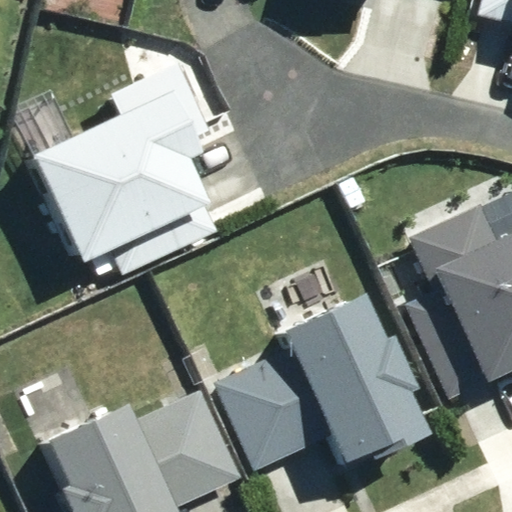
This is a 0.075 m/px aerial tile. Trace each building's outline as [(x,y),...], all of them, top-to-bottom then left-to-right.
[(511,0),(482,0),(480,13),(511,20),(511,0)] [(67,269),(92,257),(105,282),(181,244),(169,218),(195,205),(168,152),(192,140),(159,73),(92,106),(102,125),(17,167),(67,269)] [(423,271),(435,265),(489,373),(511,361),(511,225),(502,231),(484,195),(405,235),(423,271)] [(256,471),(327,436),(340,461),(430,417),(412,379),(422,374),(398,326),(389,331),(367,287),(285,327),(292,342),(212,381),(256,471)] [(187,511),(183,503),(248,468),(203,385),(138,420),(125,396),(38,443),(75,511),(187,511)]
